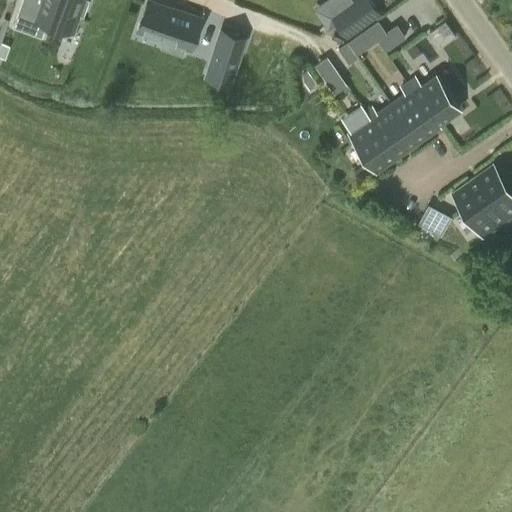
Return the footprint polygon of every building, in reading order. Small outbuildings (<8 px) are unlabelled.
[(23,0),(19,12),(23,13),(34,18),(46,22),(72,31),(78,13),(82,15),(87,0),(23,0)] [(148,0),(143,17),(153,20),(149,33),(164,38),(161,46),(182,53),(185,45),(190,47),(200,17),(148,0)] [(324,0),(312,9),(328,30),(336,24),(347,39),(381,13),(377,7),(371,0),(324,0)] [(395,22),(385,30),(375,37),(376,38),(384,50),(404,35),(395,22)] [(220,30),(204,76),(227,84),(243,38),(220,30)] [(360,30),(346,40),(355,53),(369,43),(360,30)] [(356,55),(355,53),(346,40),(336,47),(347,62),(356,55)] [(415,76),(407,82),(441,130),(443,129),(441,127),(463,111),(437,74),(421,85),(415,76)] [(419,145),(441,130),(407,82),(400,87),(404,94),(391,104),(419,145)] [(419,145),(391,104),(377,113),(373,107),(366,112),(399,159),(419,145)] [(348,133),(377,175),(399,159),(366,112),(359,117),(363,123),(350,132),(348,133)] [(511,220),(511,187),(494,162),(451,192),(484,239),(511,220)]
